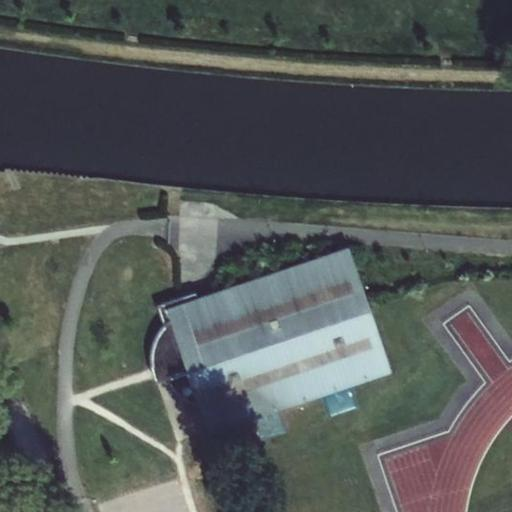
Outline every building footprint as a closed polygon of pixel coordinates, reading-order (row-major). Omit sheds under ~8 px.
[(385,372),(360,295),(345,250),(195,298),(180,303),(178,296),(152,304),(158,322),(159,324),(154,327),(150,331),(147,336),(145,341),(156,361),(171,389),(174,397),(176,398),(181,401),(186,403),(192,403),(194,410),(202,432),(385,372)] [(192,291),(178,296),(180,303),(195,298),(192,291)] [(156,361),(145,341),(143,347),(143,353),(144,359),(146,365),(156,361)] [(160,376),(156,361),(146,365),(151,380),(160,376)] [(156,361),(160,376),(162,382),(164,387),(168,391),(171,395),(174,397),(171,389),(156,361)]
